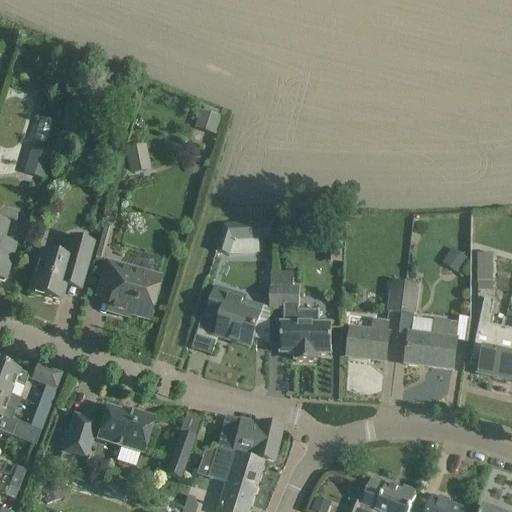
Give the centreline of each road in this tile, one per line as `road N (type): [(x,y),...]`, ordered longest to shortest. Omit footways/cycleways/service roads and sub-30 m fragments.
road 1 (residential): [(327,444),(303,420),(161,384),(0,327)]
road 2 (residential): [(511,454),(402,427),(365,429),(327,444)]
